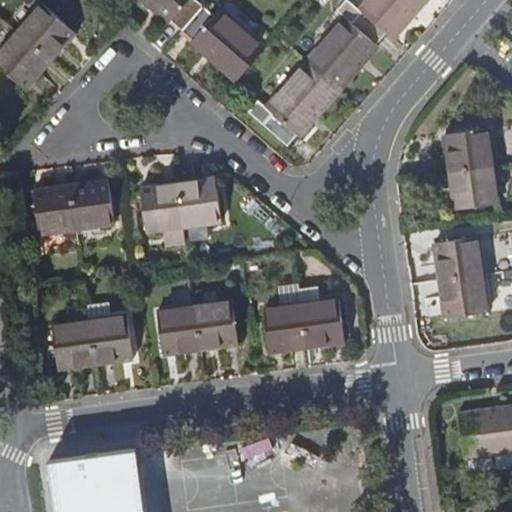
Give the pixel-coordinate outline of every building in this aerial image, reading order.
[(182,30),(203,6),(196,0),(143,0),(170,23),(172,21),(182,30)] [(345,18),(306,63),(339,91),(379,46),(377,45),(386,33),(360,10),(348,0),(345,0),(337,10),(345,18)] [(368,0),(360,10),(386,33),(393,38),(426,0),(368,0)] [(42,3),(17,32),(50,61),(75,32),(42,3)] [(214,15),(203,6),(182,30),(193,40),(192,42),(237,80),(265,48),(220,9),(214,15)] [(50,61),(17,32),(0,51),(0,66),(25,89),(50,61)] [(339,91),(306,63),(267,107),(255,97),(245,108),(289,147),(339,91)] [(444,134),(450,172),(493,166),(488,128),(444,134)] [(498,204),(493,166),(450,172),(455,209),(498,204)] [(216,178),(178,183),(184,226),(186,241),(205,239),(203,224),(222,221),(216,178)] [(109,181),(72,186),(77,228),(96,226),(115,223),(109,181)] [(184,226),(178,183),(141,189),(147,231),(184,226)] [(77,228),(72,186),(34,191),(40,233),(77,228)] [(435,243),(440,281),(483,274),(478,237),(435,243)] [(488,313),(483,274),(440,281),(445,318),(488,313)] [(339,299),(302,304),(308,347),(326,344),(345,341),(339,299)] [(233,301),(195,306),(201,349),(220,347),(239,344),(233,301)] [(308,347),(302,304),(263,309),(271,351),(308,347)] [(201,349),(195,306),(158,312),(164,354),(201,349)] [(128,316),(90,321),(96,364),(115,361),(133,358),(128,316)] [(96,364),(90,321),(52,326),(59,369),(96,364)] [(511,406),(459,414),(465,457),(494,453),(496,463),(501,467),(511,465),(511,406)] [(49,461),(56,511),(145,511),(137,449),(49,461)]
